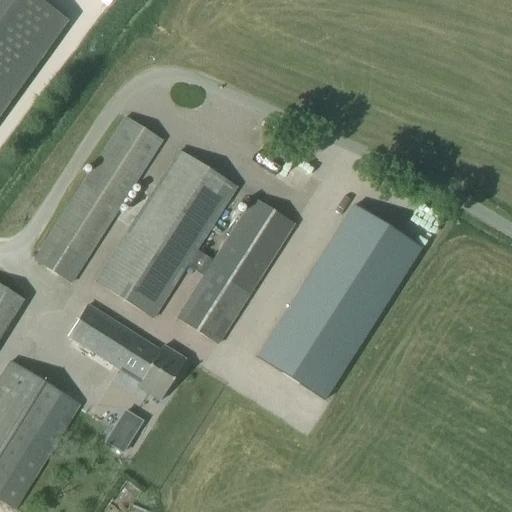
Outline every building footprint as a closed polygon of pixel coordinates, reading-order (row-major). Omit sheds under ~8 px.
[(31,0),(0,0),(0,117),(67,25),(31,0)] [(33,263),(50,274),(69,287),(161,145),(124,121),(33,263)] [(94,286),(152,323),(186,270),(195,255),(235,193),(178,156),(94,286)] [(203,281),(176,323),(216,349),(292,230),(252,204),(212,266),(195,255),(186,270),(203,281)] [(255,359),(323,402),(420,251),(352,208),(255,359)] [(0,338),(21,304),(0,290),(0,338)] [(158,354),(86,309),(67,339),(140,384),(137,389),(159,402),(183,364),(161,350),(158,354)] [(60,395),(8,363),(5,369),(0,377),(0,502),(14,511),(15,511),(53,451),(33,439),(60,395)] [(112,432),(104,444),(122,455),(130,443),(112,432)]
